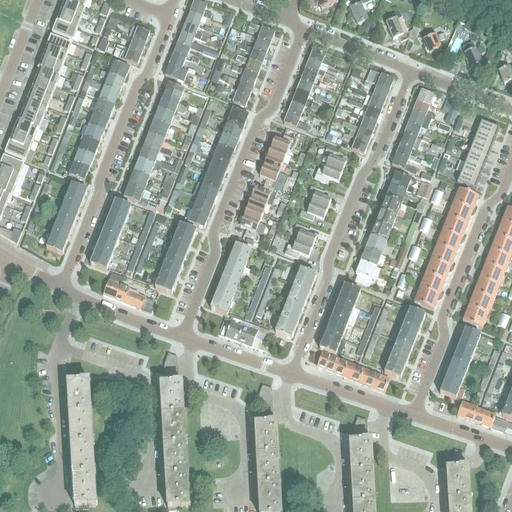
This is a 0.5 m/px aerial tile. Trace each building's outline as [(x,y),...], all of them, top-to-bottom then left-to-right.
[(64,0),(64,1),(84,9),(87,0),(64,0)] [(315,0),(317,5),(319,4),(322,11),(333,6),(330,0),(315,0)] [(364,12),(361,6),(372,1),(370,0),(359,0),(356,1),(358,6),(351,10),(357,25),(368,21),(367,21),(371,19),(368,11),(364,12)] [(84,9),(64,1),(63,2),(64,3),(63,6),(62,5),(60,11),(61,11),(61,12),(81,20),(86,9),(84,9)] [(210,21),(212,15),(205,12),(207,7),(195,2),(191,13),(203,18),(210,21)] [(107,18),(111,7),(105,4),(100,15),(107,18)] [(77,31),(81,20),(61,12),(59,16),(58,16),(56,22),(57,22),(57,23),(77,31)] [(198,28),(203,18),(191,13),(186,24),(198,28)] [(409,40),(412,32),(403,36),(396,20),(402,18),(399,13),(392,16),(394,21),(386,24),(393,40),(398,38),(401,44),(409,40)] [(111,20),(106,30),(112,33),(116,22),(111,20)] [(225,20),(223,26),(229,28),(231,22),(225,20)] [(73,42),(77,31),(57,23),(55,27),(54,26),(51,32),(53,33),(52,34),(73,42)] [(207,43),(208,39),(202,37),(202,36),(196,33),(198,28),(186,24),(182,34),(194,39),(207,43)] [(146,45),(150,34),(126,25),(124,29),(130,32),(128,39),(134,41),(146,45)] [(413,28),(412,32),(409,40),(415,43),(419,31),(413,28)] [(259,39),(271,44),(275,34),(263,29),(259,39)] [(202,54),(204,50),(197,47),(198,46),(192,44),(194,39),(182,34),(178,45),(190,49),(202,54)] [(445,40),(443,35),(437,37),(436,36),(424,41),(430,55),(442,50),(438,42),(445,40)] [(47,48),(67,56),(71,45),(51,37),(50,38),(49,38),(47,43),(48,44),(47,48)] [(267,55),(271,44),(259,39),(255,50),(267,55)] [(102,41),(97,52),(104,55),(109,44),(102,41)] [(143,51),(146,45),(134,41),(129,51),(141,56),(143,51)] [(475,51),(472,43),(462,48),(469,63),(467,64),(470,71),(482,65),(478,56),(485,53),(483,48),(475,51)] [(186,60),(190,49),(178,45),(174,55),(186,60)] [(267,55),(255,50),(243,45),(241,49),(247,52),(247,53),(252,56),(250,61),(262,66),(267,55)] [(63,66),(67,56),(47,48),(46,49),(45,48),(43,54),(44,55),(43,58),(63,66)] [(329,63),(330,62),(324,60),(326,54),(314,49),(310,60),(322,65),(334,70),(336,66),(329,63)] [(491,62),(495,51),(489,49),(485,60),(491,62)] [(137,67),(141,56),(129,51),(125,62),(137,67)] [(182,71),(186,60),(174,55),(170,66),(182,71)] [(262,66),(250,61),(238,56),(237,60),(243,63),(243,64),(248,66),(246,72),(258,76),(262,66)] [(59,77),(63,66),(43,58),(42,59),(41,59),(39,65),(40,65),(38,69),(59,77)] [(318,76),(322,65),(310,60),(305,71),(318,76)] [(220,61),(215,72),(222,74),(226,64),(220,61)] [(109,75),(125,82),(130,69),(114,63),(109,75)] [(190,87),(191,83),(185,80),(187,73),(182,71),(170,66),(165,77),(190,87)] [(254,87),(256,80),(258,76),(246,72),(234,67),(233,71),(239,73),(239,74),(244,76),(242,82),(254,87)] [(511,67),(508,69),(498,72),(503,86),(511,82),(511,67)] [(59,77),(38,69),(36,76),(37,76),(35,80),(56,88),(60,77),(59,77)] [(313,87),(318,76),(305,71),(301,82),(313,87)] [(215,72),(211,82),(218,85),(222,74),(215,72)] [(125,82),(109,75),(104,73),(102,78),(107,80),(105,88),(120,94),(125,82)] [(372,85),(377,87),(389,92),(394,81),(376,74),(372,85)] [(52,99),(56,88),(35,80),(35,81),(34,81),(32,86),(33,87),(31,91),(52,99)] [(250,97),(254,87),(242,82),(238,93),(250,97)] [(309,97),(313,87),(301,82),(297,92),(309,97)] [(120,94),(105,88),(92,83),(90,88),(102,93),(100,100),(115,106),(120,94)] [(164,97),(180,103),(185,91),(169,84),(164,97)] [(385,102),(389,92),(377,87),(373,98),(385,102)] [(48,109),(52,99),(31,91),(31,92),(30,91),(27,97),(29,97),(27,101),(48,109)] [(82,91),(79,99),(84,101),(87,93),(82,91)] [(317,112),(319,108),(312,105),(313,104),(307,102),(309,97),(297,92),(293,103),(305,107),(317,112)] [(417,103),(430,108),(434,97),(422,92),(417,103)] [(245,109),(250,97),(238,93),(233,104),(245,109)] [(175,116),(180,103),(164,97),(159,110),(175,116)] [(381,113),(385,102),(373,98),(369,108),(381,113)] [(110,119),(115,106),(100,100),(95,113),(110,119)] [(43,120),(48,109),(27,101),(25,105),(24,105),(22,111),(23,111),(23,112),(43,120)] [(301,118),(305,107),(293,103),(289,114),(301,118)] [(434,122),(436,117),(427,114),(430,108),(417,103),(413,114),(425,118),(434,122)] [(456,117),(460,107),(453,104),(449,114),(456,117)] [(377,124),(381,113),(369,108),(365,119),(377,124)] [(170,129),(175,116),(159,110),(154,122),(170,129)] [(229,123),(244,129),(249,116),(234,110),(229,123)] [(43,120),(23,112),(21,116),(20,116),(17,122),(38,130),(38,131),(39,131),(43,120)] [(105,132),(110,119),(95,113),(90,126),(105,132)] [(299,124),(301,118),(289,114),(284,125),(306,134),(309,128),(299,124)] [(421,129),(425,118),(413,114),(409,124),(421,129)] [(449,114),(445,122),(453,125),(456,117),(449,114)] [(197,127),(200,119),(195,117),(192,116),(190,122),(193,123),(192,125),(197,127)] [(373,134),(377,124),(365,119),(361,130),(373,134)] [(38,131),(38,130),(17,122),(16,126),(15,126),(12,132),(14,132),(13,133),(34,141),(38,131)] [(165,141),(170,129),(154,122),(149,135),(165,141)] [(239,142),(244,129),(229,123),(224,135),(239,142)] [(477,133),(495,140),(499,130),(481,123),(477,133)] [(417,140),(421,129),(409,124),(405,135),(417,140)] [(100,144),(105,132),(90,126),(85,138),(100,144)] [(368,145),(373,134),(361,130),(356,140),(368,145)] [(30,151),(34,141),(13,133),(12,137),(10,136),(8,142),(9,143),(30,151)] [(473,143),(491,150),(495,141),(495,140),(477,133),(473,143)] [(171,158),(173,154),(162,149),(165,141),(149,135),(144,148),(160,154),(171,158)] [(234,154),(239,142),(224,135),(219,148),(234,154)] [(413,150),(417,140),(405,135),(401,146),(413,150)] [(292,147),(295,141),(283,137),(281,142),(275,140),(271,149),(287,155),(291,146),(292,147)] [(95,157),(100,144),(85,138),(80,151),(95,157)] [(364,156),(368,145),(356,140),(352,151),(364,156)] [(25,162),(30,151),(9,143),(8,147),(6,147),(4,153),(5,153),(5,154),(25,162)] [(469,153),(487,160),(488,157),(491,150),(473,143),(469,153)] [(408,161),(413,150),(401,146),(396,156),(408,161)] [(157,161),(160,154),(144,148),(139,160),(155,166),(173,173),(178,175),(183,163),(178,161),(175,169),(157,161)] [(229,167),(234,154),(219,148),(214,161),(229,167)] [(283,164),(287,155),(271,149),(268,158),(283,164)] [(326,167),(342,173),(346,164),(337,160),(339,155),(326,150),(324,156),(330,158),(326,167)] [(90,170),(95,157),(80,151),(75,164),(90,170)] [(465,164),(483,171),(487,160),(469,153),(465,164)] [(404,172),(408,161),(396,156),(392,167),(404,172)] [(0,166),(0,168),(20,176),(24,165),(4,157),(3,159),(2,158),(0,162),(0,164),(1,164),(0,166)] [(279,174),(283,164),(268,158),(264,167),(279,174)] [(150,179),(155,166),(139,160),(134,173),(150,179)] [(55,161),(51,172),(56,174),(60,163),(55,161)] [(224,179),(229,167),(214,161),(209,173),(224,179)] [(85,183),(90,170),(75,164),(70,177),(85,183)] [(461,174),(479,181),(483,171),(465,164),(461,174)] [(275,190),(277,185),(275,184),(279,174),(264,167),(260,178),(266,180),(264,185),(275,190)] [(338,184),(342,173),(326,167),(324,172),(318,170),(314,180),(327,185),(329,180),(338,184)] [(0,181),(16,187),(20,176),(0,168),(0,181)] [(149,193),(151,188),(147,186),(150,179),(134,173),(129,185),(145,192),(149,193)] [(219,192),(224,179),(209,173),(204,186),(219,192)] [(391,187),(406,193),(411,180),(396,174),(391,187)] [(475,191),(479,181),(461,174),(457,184),(475,191)] [(173,188),(176,180),(171,178),(167,176),(164,184),(173,188)] [(16,187),(0,181),(0,193),(10,197),(10,198),(11,198),(16,187)] [(173,188),(164,184),(162,188),(165,189),(162,197),(168,199),(173,188)] [(151,209),(154,202),(143,198),(145,192),(129,185),(124,198),(151,209)] [(278,191),(275,190),(264,185),(261,192),(255,190),(252,199),(267,205),(272,207),(278,191)] [(60,218),(75,224),(88,192),(72,186),(60,218)] [(214,204),(219,192),(204,186),(198,198),(214,204)] [(401,206),(406,193),(391,187),(386,200),(401,206)] [(311,205),(327,211),(331,202),(322,198),(324,193),(311,188),(309,193),(312,195),(311,199),(313,200),(311,205)] [(453,206),(475,214),(476,211),(474,211),(478,199),(459,191),(453,206)] [(10,198),(10,197),(0,193),(0,205),(6,208),(10,198)] [(209,217),(214,204),(198,198),(193,211),(209,217)] [(263,214),(267,205),(252,199),(248,208),(263,214)] [(396,218),(401,206),(386,200),(381,212),(396,218)] [(104,234),(119,240),(132,209),(116,202),(104,234)] [(324,221),(327,211),(311,205),(307,214),(301,212),(299,218),(312,223),(314,218),(324,221)] [(474,216),(475,214),(453,206),(448,220),(467,227),(472,215),(474,216)] [(260,223),(263,214),(248,208),(244,217),(260,223)] [(500,223),(511,228),(511,211),(507,209),(503,222),(501,221),(500,223)] [(203,230),(209,217),(193,211),(188,224),(203,230)] [(391,231),(396,218),(381,212),(376,225),(391,231)] [(156,222),(164,225),(167,219),(158,216),(156,222)] [(0,229),(0,223),(2,218),(0,217),(0,235),(17,246),(22,233),(14,230),(13,234),(0,229)] [(255,240),(257,234),(256,234),(260,223),(244,217),(240,228),(246,230),(244,235),(255,240)] [(62,256),(75,224),(60,218),(47,250),(62,256)] [(463,239),(467,227),(448,220),(442,234),(464,242),(465,240),(463,239)] [(511,244),(511,228),(500,223),(499,226),(501,226),(496,238),(511,244)] [(296,242),(313,249),(316,239),(307,236),(309,230),(296,225),(294,231),(300,233),(296,242)] [(386,243),(391,231),(376,225),(371,237),(386,243)] [(168,258),(184,265),(196,233),(180,226),(168,258)] [(107,272),(119,240),(104,234),(91,266),(107,272)] [(463,244),(464,242),(442,234),(437,248),(456,255),(461,244),(463,244)] [(381,256),(386,243),(371,237),(366,250),(381,256)] [(510,260),(511,254),(511,244),(496,238),(492,250),(490,249),(489,251),(510,260)] [(309,259),(313,249),(296,242),(293,252),(287,250),(284,255),(297,260),(300,255),(309,259)] [(223,279),(239,285),(252,253),(236,247),(223,279)] [(451,267),(456,255),(437,248),(431,262),(452,270),(453,268),(451,267)] [(376,269),(381,256),(366,250),(361,263),(376,269)] [(504,274),(510,260),(489,251),(488,254),(490,255),(485,266),(504,274)] [(171,296),(184,265),(168,258),(155,290),(171,296)] [(451,273),(452,270),(431,262),(426,276),(445,283),(450,272),(451,273)] [(368,289),(376,269),(361,263),(356,275),(358,276),(355,284),(368,289)] [(499,288),(504,274),(485,266),(480,278),(479,277),(478,280),(499,288)] [(288,302),(304,309),(317,277),(301,271),(288,302)] [(440,295),(445,283),(426,276),(420,290),(441,298),(442,296),(440,295)] [(227,317),(239,285),(223,279),(211,311),(227,317)] [(493,302),(499,288),(478,280),(477,282),(479,283),(474,294),(493,302)] [(122,304),(128,289),(109,282),(104,296),(122,304)] [(332,319),(348,325),(361,293),(345,287),(332,319)] [(128,289),(122,304),(141,311),(145,299),(138,296),(139,294),(128,289)] [(440,301),(441,298),(420,290),(414,304),(434,312),(438,300),(440,301)] [(488,316),(493,302),(474,294),(469,306),(467,306),(467,308),(488,316)] [(145,299),(141,311),(152,315),(156,303),(145,299)] [(291,341),(304,309),(288,302),(275,334),(291,341)] [(482,331),(488,316),(467,308),(466,310),(468,311),(463,323),(482,331)] [(397,343),(413,349),(426,317),(410,311),(397,343)] [(335,357),(348,325),(332,319),(320,351),(335,357)] [(249,331),(231,324),(225,339),(252,349),(258,332),(250,329),(249,331)] [(452,363),(468,369),(481,337),(465,331),(452,363)] [(258,332),(252,349),(270,355),(272,350),(261,346),(265,335),(258,332)] [(400,381),(413,349),(397,343),(385,375),(400,381)] [(373,390),(384,394),(390,380),(323,354),(317,368),(373,390)] [(168,355),(165,365),(178,364),(177,358),(169,355),(168,355)] [(456,401),(468,369),(452,363),(440,395),(456,401)] [(82,382),(82,380),(81,380),(68,381),(70,415),(91,414),(90,382),(82,382)] [(182,384),(179,384),(178,382),(166,383),(160,383),(162,415),(184,414),(182,384)] [(259,397),(271,396),(271,390),(262,387),(259,397)] [(511,421),(511,393),(502,418),(511,421)] [(474,424),(474,423),(479,410),(476,409),(476,408),(462,403),(457,418),(474,424)] [(479,410),(474,423),(474,424),(491,430),(504,434),(507,424),(495,420),(496,415),(495,415),(495,416),(479,410)] [(71,446),(93,445),(91,414),(70,415),(71,446)] [(164,447),(185,445),(184,414),(162,415),(164,447)] [(354,428),(367,427),(366,422),(358,419),(357,419),(354,428)] [(273,425),(273,423),(273,422),(260,423),(255,423),(257,456),(278,454),(277,424),(273,425)] [(371,442),(368,442),(367,439),(355,440),(350,440),(351,473),(373,472),(371,442)] [(73,477),(95,476),(93,445),(71,446),(73,477)] [(166,478),(187,477),(185,445),(164,447),(166,478)] [(451,461),(464,460),(464,455),(455,452),(454,451),(451,461)] [(259,488),(280,486),(278,454),(257,456),(259,488)] [(468,469),(465,469),(465,466),(452,467),(447,467),(449,500),(470,499),(468,469)] [(353,505),(375,504),(373,472),(351,473),(353,505)] [(88,510),(88,508),(96,507),(95,476),(73,477),(75,511),(88,510)] [(181,511),(181,509),(189,509),(187,477),(166,478),(167,511),(181,511)] [(281,511),(280,486),(259,488),(260,511),(281,511)] [(449,511),(470,511),(470,499),(449,500),(449,511)]
